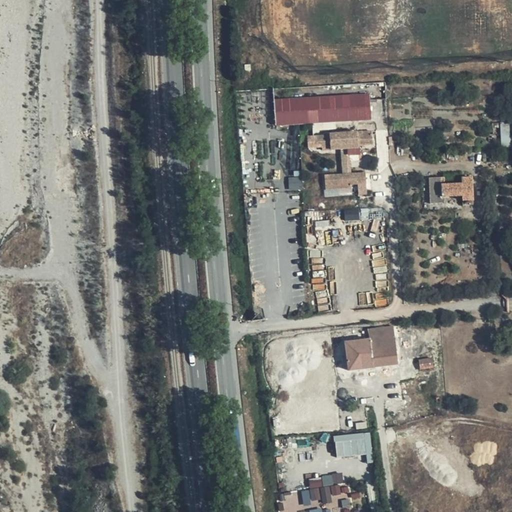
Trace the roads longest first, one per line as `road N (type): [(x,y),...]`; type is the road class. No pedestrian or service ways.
road 1 (primary): [(243,511),(213,239),(199,0)]
road 2 (primary): [(170,0),(214,511)]
road 3 (track): [(102,0),(102,235),(130,511)]
road 4 (unknown): [(407,321),(392,179)]
